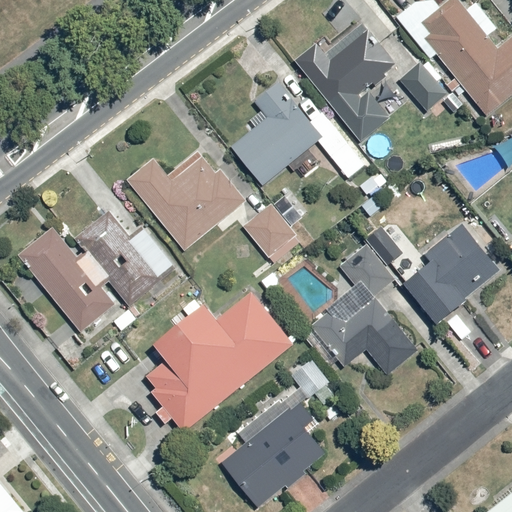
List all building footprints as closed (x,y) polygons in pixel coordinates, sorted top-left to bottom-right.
[(458,0),(454,0),(441,9),(436,1),(416,5),(398,19),(432,60),(437,53),(489,117),(511,98),(511,39),(499,48),(458,0)] [(329,62),(316,46),(296,61),(362,143),(392,119),(368,91),(400,64),(371,30),(329,62)] [(231,149),(263,187),(319,143),(350,179),(367,166),(325,114),(313,123),(281,82),(255,102),(267,118),(231,149)] [(155,159),(128,182),(186,252),(250,203),(222,170),(216,174),(201,152),(168,176),(155,159)] [(359,186),(371,200),(390,184),(379,170),(359,186)] [(298,205),(287,192),(245,228),(274,263),(302,239),(284,217),(298,205)] [(19,257),(81,334),(116,305),(103,290),(111,284),(130,307),(179,269),(144,228),(132,236),(112,212),(76,241),(87,251),(79,259),(55,228),(19,257)] [(468,298),(503,271),(464,224),(427,256),(433,264),(407,283),(439,326),(471,301),(468,298)] [(385,225),(371,238),(394,264),(409,252),(385,225)] [(390,377),(422,352),(378,298),(397,280),(369,245),(341,267),(360,291),(313,328),(346,368),(369,351),(390,377)] [(170,427),(281,342),(239,287),(203,315),(194,303),(144,342),(154,356),(134,371),(144,383),(139,387),(170,427)] [(129,307),(113,320),(122,332),(138,319),(129,307)] [(337,395),(329,384),(331,383),(313,358),(291,374),(309,399),(317,394),(324,404),(337,395)] [(221,464),(256,510),(330,454),(307,429),(317,422),(302,403),(221,464)] [(0,511),(26,511),(27,511),(0,477),(0,511)] [(500,506),(492,511),(511,511),(511,488),(496,502),(500,506)]
